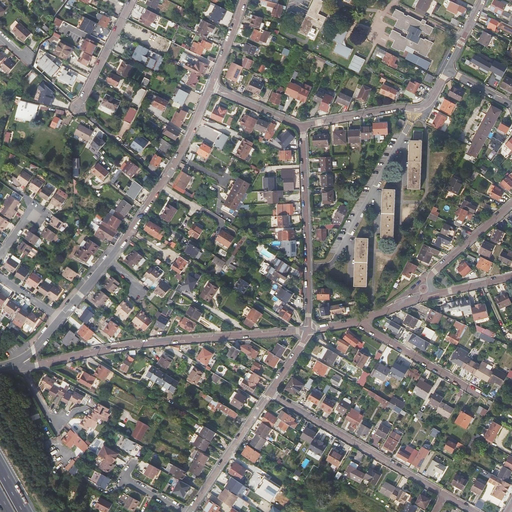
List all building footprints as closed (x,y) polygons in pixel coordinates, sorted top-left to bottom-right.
[(160,0),(149,0),(147,5),(156,9),(160,0)] [(279,18),(283,6),(263,0),(261,0),(260,3),(274,8),(272,16),(279,18)] [(319,0),(314,0),(310,10),(311,11),(305,21),(304,20),(298,32),(307,37),(308,36),(313,39),(315,35),(310,32),(313,25),(321,29),(326,19),(319,15),(325,3),(319,0)] [(420,0),(417,8),(415,11),(424,15),(426,12),(432,0),(420,0)] [(494,0),(490,9),(507,18),(509,15),(502,12),(506,5),(495,0),(494,0)] [(463,12),(465,7),(460,5),(460,6),(451,1),(447,9),(456,13),(458,10),(463,12)] [(224,19),(228,11),(216,6),(209,20),(219,25),(221,20),(222,18),(224,19)] [(143,15),(139,22),(150,27),(152,22),(154,23),(158,15),(147,9),(144,15),(143,15)] [(396,9),(396,10),(392,17),(398,19),(394,27),(403,31),(404,30),(409,32),(406,38),(401,35),(401,34),(393,30),(389,37),(395,40),(391,48),(400,52),(400,51),(404,53),(405,51),(407,47),(415,51),(418,52),(418,53),(426,58),(434,44),(425,39),(425,40),(419,38),(422,32),(430,36),(434,28),(426,24),(427,21),(424,20),(422,22),(409,15),(408,17),(404,15),(405,13),(396,9)] [(103,23),(101,25),(107,28),(113,16),(109,14),(107,17),(104,16),(101,22),(103,23)] [(253,16),(250,27),(260,30),(263,19),(253,16)] [(63,21),(56,17),(54,22),(54,24),(60,27),(63,21)] [(77,28),(80,29),(90,34),(92,30),(93,28),(94,28),(97,23),(86,18),(82,25),(79,23),(77,28)] [(488,26),(487,28),(494,32),(498,23),(490,18),(486,25),(488,26)] [(213,33),(216,27),(204,21),(201,26),(197,35),(206,39),(208,35),(209,36),(211,32),(213,33)] [(32,33),(21,23),(20,24),(17,22),(12,26),(12,27),(15,29),(14,31),(25,41),(32,33)] [(511,27),(509,25),(502,22),(500,26),(511,31),(511,27)] [(165,38),(172,42),(176,34),(175,33),(178,26),(171,23),(169,28),(168,27),(165,33),(168,35),(167,37),(166,36),(165,38)] [(335,52),(348,59),(353,50),(348,47),(343,45),(346,41),(350,33),(341,28),(334,41),(339,43),(335,52)] [(263,33),(256,30),(251,39),(259,43),(260,41),(262,42),(262,41),(264,42),(266,37),(262,36),(263,33)] [(492,36),(483,32),(477,43),(486,48),(492,36)] [(80,49),(92,55),(97,46),(92,44),(94,42),(89,39),(88,42),(87,41),(85,44),(84,43),(80,49)] [(200,49),(198,53),(197,54),(201,55),(204,50),(206,51),(207,49),(210,51),(213,45),(204,41),(200,49)] [(67,59),(72,49),(60,42),(55,53),(67,59)] [(161,54),(164,48),(162,47),(164,44),(160,42),(155,51),(161,54)] [(146,66),(153,69),(157,61),(150,58),(149,60),(144,57),(148,49),(138,44),(131,57),(144,63),(145,63),(147,64),(146,66)] [(247,44),(243,52),(254,57),(257,48),(247,44)] [(377,55),(383,58),(386,51),(379,48),(377,55)] [(394,65),(397,57),(387,52),(385,56),(390,59),(388,64),(395,68),(396,66),(394,65)] [(413,55),(409,52),(405,60),(427,70),(430,63),(413,55)] [(82,64),(87,66),(91,56),(87,54),(85,58),(82,57),(80,60),(82,61),(81,62),(82,63),(82,64)] [(486,60),(476,55),(475,57),(473,56),(470,62),(479,67),(479,68),(488,73),(489,71),(497,75),(494,80),(499,83),(507,67),(494,60),(491,65),(485,62),(486,60)] [(52,76),(59,68),(45,56),(38,63),(52,76)] [(349,69),(359,74),(366,61),(356,56),(349,69)] [(241,66),(243,67),(249,70),(253,61),(245,58),(241,66)] [(9,59),(1,68),(9,74),(16,66),(11,62),(12,61),(9,59)] [(187,62),(184,67),(193,72),(199,75),(203,77),(205,70),(206,71),(208,65),(200,61),(200,63),(198,63),(195,64),(194,65),(187,62)] [(123,63),(118,73),(128,78),(134,67),(123,63)] [(241,66),(233,63),(227,78),(237,82),(243,67),(241,66)] [(267,66),(263,65),(260,72),(264,73),(267,74),(269,68),(266,67),(267,66)] [(63,66),(57,79),(59,80),(73,87),(77,77),(72,74),(73,71),(63,66)] [(31,82),(36,76),(32,72),(27,78),(31,82)] [(199,75),(193,72),(187,84),(195,88),(197,83),(196,82),(197,79),(199,75)] [(430,83),(434,76),(427,73),(424,80),(430,83)] [(117,88),(121,79),(112,74),(107,83),(117,88)] [(146,78),(142,85),(147,88),(151,81),(146,78)] [(511,93),(511,92),(511,81),(506,78),(500,88),(511,93)] [(248,90),(254,93),(254,92),(256,92),(260,94),(264,85),(258,82),(258,83),(252,81),(248,90)] [(411,82),(407,90),(408,90),(415,94),(420,84),(416,82),(414,84),(411,82)] [(42,91),(38,102),(51,106),(53,99),(50,98),(51,95),(52,95),(53,92),(42,83),(38,88),(42,91)] [(286,92),(286,93),(297,98),(297,97),(301,88),(290,83),(290,84),(286,92)] [(372,89),(359,83),(353,97),(366,103),(372,89)] [(400,92),(385,85),(381,93),(395,99),(396,97),(397,97),(400,92)] [(277,104),(280,105),(283,97),(280,96),(283,89),(280,87),(279,91),(278,91),(276,94),(275,93),(271,102),(273,103),(273,104),(276,106),(277,104)] [(310,90),(302,87),(301,88),(297,97),(306,101),(310,90)] [(140,88),(133,103),(139,107),(146,91),(140,88)] [(460,101),(463,95),(458,92),(458,91),(453,88),(449,95),(460,101)] [(180,90),(174,101),(175,102),(181,105),(182,105),(188,94),(180,90)] [(322,103),(326,95),(319,91),(315,100),(322,103)] [(346,105),(349,106),(352,98),(341,92),(337,101),(346,105)] [(323,109),(323,110),(327,112),(334,98),(326,95),(322,103),(320,108),(323,109)] [(107,96),(103,104),(103,105),(107,107),(116,111),(120,103),(107,96)] [(163,114),(169,102),(158,97),(153,108),(163,114)] [(445,100),(443,104),(453,109),(455,105),(445,100)] [(36,120),(40,106),(22,101),(18,116),(36,120)] [(453,109),(443,104),(440,109),(450,114),(453,109)] [(222,122),(227,110),(216,106),(211,118),(222,122)] [(491,106),(482,124),(491,129),(501,111),(491,106)] [(131,123),(136,111),(130,108),(125,119),(131,123)] [(182,110),(181,113),(178,119),(182,122),(187,113),(182,110)] [(178,119),(181,113),(177,112),(172,122),(180,127),(182,122),(178,119)] [(438,114),(432,126),(440,131),(447,118),(438,114)] [(246,115),(244,117),(242,121),(241,124),(249,128),(248,129),(251,131),(256,121),(252,119),(253,118),(246,115)] [(60,120),(55,117),(51,126),(55,128),(56,127),(58,127),(60,123),(58,123),(60,120)] [(266,133),(270,124),(259,120),(255,128),(266,133)] [(273,133),(276,126),(272,123),(266,136),(270,138),(271,136),(273,137),(274,134),(273,133)] [(75,134),(89,141),(94,131),(80,124),(75,134)] [(374,127),(374,135),(388,134),(388,124),(378,124),(373,124),(373,125),(374,127)] [(491,129),(482,124),(472,142),(474,143),(468,154),(476,158),(491,129)] [(497,129),(495,134),(498,136),(500,132),(505,135),(506,133),(507,134),(510,129),(501,124),(498,129),(497,129)] [(176,139),(180,133),(169,125),(164,132),(176,139)] [(361,131),(349,131),(349,143),(362,142),(362,139),(374,138),(374,135),(374,127),(361,128),(361,129),(361,131)] [(421,190),(423,130),(414,130),(414,141),(410,141),(408,190),(421,190)] [(296,136),(291,131),(284,137),(281,134),(277,137),(286,146),(296,136)] [(346,144),(346,132),(335,132),(335,144),(346,144)] [(329,145),(328,133),(321,134),(321,135),(314,135),(314,144),(318,144),(318,145),(329,145)] [(499,152),(504,141),(493,136),(488,147),(499,152)] [(98,137),(91,145),(98,151),(106,143),(102,140),(101,141),(100,139),(98,137)] [(142,152),(148,144),(139,137),(133,146),(142,152)] [(167,152),(171,144),(160,137),(158,141),(162,144),(160,148),(167,152)] [(241,142),(234,155),(244,160),(247,156),(252,147),(254,144),(246,139),(243,143),(241,142)] [(232,154),(234,155),(241,142),(240,141),(232,154)] [(205,157),(210,148),(201,143),(197,152),(205,157)] [(291,155),(291,151),(280,151),(281,160),(286,160),(286,162),(288,162),(288,161),(294,161),(294,155),(291,155)] [(88,156),(86,153),(81,159),(83,161),(85,159),(88,161),(94,155),(91,152),(88,156)] [(155,172),(162,158),(156,155),(149,168),(155,172)] [(322,171),(331,171),(331,157),(322,157),(322,171)] [(123,171),(131,178),(139,168),(131,162),(123,171)] [(96,175),(103,181),(110,173),(98,163),(91,173),(95,176),(96,175)] [(111,181),(114,183),(122,171),(119,169),(111,181)] [(285,191),(294,190),(293,170),(282,170),(282,176),(284,176),(285,191)] [(26,187),(32,177),(23,171),(16,180),(23,184),(22,185),(26,187)] [(182,171),(173,188),(184,195),(186,191),(185,190),(192,176),(182,171)] [(475,171),(470,181),(473,182),(474,180),(474,181),(479,173),(475,171)] [(322,187),(333,187),(333,175),(322,175),(322,187)] [(509,190),(511,186),(511,181),(510,180),(508,177),(500,186),(502,188),(503,187),(505,189),(506,188),(509,190)] [(37,194),(44,184),(35,178),(29,187),(34,191),(33,191),(37,194)] [(270,191),(275,191),(274,178),(264,178),(265,188),(270,188),(270,191)] [(457,194),(463,183),(453,178),(447,190),(457,194)] [(240,180),(233,193),(242,199),(250,185),(240,180)] [(48,201),(55,191),(51,189),(50,189),(46,186),(39,196),(48,201)] [(137,198),(141,192),(133,186),(129,192),(137,198)] [(490,197),(499,201),(502,193),(499,192),(500,190),(498,189),(498,188),(494,187),(490,197)] [(334,203),(333,190),(323,191),(324,204),(334,203)] [(394,239),(396,190),(383,190),(381,238),(394,239)] [(268,204),(279,203),(278,198),(278,191),(275,191),(270,191),(266,192),(266,199),(267,199),(268,204)] [(66,200),(57,193),(50,203),(53,206),(54,205),(60,209),(66,200)] [(242,199),(233,193),(225,207),(224,206),(221,211),(232,217),(235,212),(242,199)] [(4,204),(7,206),(14,211),(20,202),(10,196),(7,201),(6,201),(4,204)] [(125,217),(134,205),(125,198),(116,211),(125,217)] [(465,200),(461,208),(466,210),(467,209),(474,213),(477,207),(469,204),(470,203),(465,200)] [(169,223),(178,210),(170,205),(169,206),(168,205),(165,209),(167,210),(161,218),(169,223)] [(281,216),(289,216),(289,214),(293,214),(293,212),(295,212),(295,207),(293,207),(293,205),(284,205),(285,212),(281,212),(281,216)] [(348,208),(342,205),(333,224),(338,224),(340,219),(343,220),(348,208)] [(15,216),(17,213),(14,211),(7,206),(2,214),(10,220),(14,215),(15,216)] [(437,211),(438,208),(433,206),(429,218),(437,221),(440,212),(437,211)] [(457,221),(455,225),(461,227),(465,218),(466,219),(467,217),(468,217),(469,214),(469,213),(468,212),(468,211),(461,208),(459,212),(459,214),(461,215),(458,221),(457,221)] [(110,212),(104,221),(117,229),(125,217),(116,211),(116,210),(114,214),(110,212)] [(289,226),(289,216),(281,216),(279,216),(279,228),(285,228),(284,227),(289,226)] [(7,227),(9,224),(0,217),(0,231),(2,233),(7,226),(7,227)] [(53,220),(50,225),(60,231),(65,223),(56,217),(53,220)] [(150,232),(149,233),(158,238),(163,229),(159,227),(160,226),(156,223),(155,224),(151,221),(146,229),(150,232)] [(102,224),(94,237),(103,241),(106,237),(112,241),(118,231),(105,222),(103,225),(102,224)] [(333,224),(320,224),(320,228),(317,229),(317,241),(327,240),(326,229),(338,228),(341,224),(338,224),(333,224)] [(447,234),(446,236),(452,238),(453,235),(454,236),(457,231),(452,229),(453,227),(446,224),(442,232),(447,234)] [(198,239),(204,231),(195,225),(189,233),(198,239)] [(294,228),(285,228),(279,228),(276,228),(275,228),(275,232),(279,232),(279,243),(281,243),(284,243),(289,242),(295,241),(294,228)] [(506,233),(497,228),(492,238),(500,242),(504,235),(505,235),(506,233)] [(42,236),(52,243),(57,235),(47,229),(44,233),(42,236)] [(231,247),(235,239),(223,231),(218,239),(231,247)] [(35,246),(40,240),(41,238),(31,232),(29,236),(26,240),(35,246)] [(448,245),(451,240),(444,236),(441,243),(444,244),(445,243),(448,245)] [(202,247),(204,248),(210,239),(208,238),(202,247)] [(93,255),(99,247),(90,240),(83,249),(91,254),(93,255)] [(367,288),(369,240),(357,240),(355,287),(367,288)] [(488,257),(494,246),(484,241),(479,252),(488,257)] [(297,258),(296,242),(289,242),(284,243),(281,243),(282,249),(286,249),(286,257),(288,257),(288,258),(297,258)] [(37,251),(34,249),(24,243),(21,247),(19,250),(28,257),(31,252),(35,254),(37,251)] [(202,251),(191,244),(189,247),(190,248),(187,253),(197,259),(202,251)] [(439,252),(424,245),(417,260),(427,265),(432,254),(437,257),(439,252)] [(83,249),(82,248),(76,256),(85,262),(91,254),(83,249)] [(131,257),(130,256),(126,261),(134,268),(138,263),(139,264),(145,257),(137,251),(133,255),(131,257)] [(510,256),(502,252),(498,259),(507,263),(510,256)] [(235,256),(232,254),(227,263),(226,265),(229,267),(231,264),(230,263),(235,256)] [(226,265),(227,263),(216,256),(213,262),(223,268),(226,265)] [(288,262),(281,256),(275,264),(282,269),(286,264),(288,262)] [(491,262),(481,257),(476,266),(486,271),(491,262)] [(177,264),(176,263),(173,268),(182,274),(189,262),(187,261),(187,259),(184,258),(183,259),(181,258),(177,264)] [(13,276),(20,265),(10,259),(4,268),(10,272),(10,274),(13,276)] [(462,276),(469,269),(468,267),(470,265),(469,263),(466,266),(463,262),(456,268),(462,276)] [(402,275),(409,278),(411,273),(413,274),(417,267),(408,263),(402,275)] [(279,276),(283,278),(286,273),(274,266),(268,276),(276,281),(279,276)] [(24,282),(31,272),(28,270),(27,271),(22,268),(16,277),(24,282)] [(61,275),(72,282),(76,277),(78,274),(69,268),(66,272),(64,270),(61,275)] [(152,268),(145,276),(148,279),(149,278),(153,280),(156,283),(163,274),(156,269),(155,270),(152,268)] [(183,286),(179,284),(176,291),(182,294),(184,291),(185,291),(187,289),(189,288),(193,290),(201,276),(197,274),(194,279),(189,276),(183,286)] [(37,290),(43,281),(34,275),(28,285),(31,287),(32,286),(37,290)] [(112,281),(109,284),(106,288),(115,295),(120,288),(119,287),(121,284),(113,277),(110,280),(112,281)] [(244,295),(251,285),(242,279),(236,289),(244,295)] [(172,288),(164,281),(155,292),(158,295),(160,293),(165,297),(172,288)] [(48,296),(54,287),(51,285),(46,282),(40,291),(48,297),(48,296)] [(214,298),(220,288),(210,282),(201,296),(210,302),(213,297),(214,298)] [(276,297),(283,286),(280,284),(273,295),(276,297)] [(286,303),(293,292),(283,286),(276,297),(286,303)] [(63,293),(54,287),(48,296),(53,299),(53,300),(56,302),(63,293)] [(329,299),(329,289),(318,289),(318,299),(329,299)] [(500,308),(511,303),(506,291),(495,296),(500,308)] [(111,299),(103,292),(100,296),(98,299),(96,298),(94,301),(102,308),(105,305),(106,306),(111,299)] [(9,299),(0,294),(0,306),(2,309),(9,299)] [(479,313),(487,311),(485,305),(482,296),(475,298),(478,308),(477,308),(479,313)] [(472,311),(470,299),(464,300),(463,298),(460,299),(460,300),(455,301),(455,300),(448,301),(448,302),(444,303),(445,310),(450,309),(456,308),(457,310),(464,309),(465,312),(472,311)] [(14,317),(20,308),(14,304),(15,303),(11,301),(5,311),(14,317)] [(128,304),(125,301),(121,307),(118,310),(121,312),(120,313),(127,319),(134,311),(130,308),(127,305),(128,304)] [(97,311),(86,303),(82,309),(93,317),(97,311)] [(290,317),(295,308),(287,303),(279,316),(286,320),(289,316),(290,317)] [(339,304),(329,306),(331,314),(331,315),(344,312),(343,307),(340,308),(339,304)] [(163,313),(162,313),(168,317),(170,313),(173,315),(175,311),(167,305),(163,313)] [(323,307),(321,308),(322,316),(331,314),(329,306),(328,306),(323,307)] [(200,322),(206,314),(195,307),(191,316),(200,322)] [(248,318),(256,323),(262,313),(254,309),(248,318)] [(442,314),(431,309),(426,319),(437,324),(442,314)] [(20,322),(25,325),(26,324),(31,315),(23,310),(16,320),(20,323),(20,322)] [(143,311),(134,321),(143,328),(143,327),(147,330),(154,322),(150,319),(150,318),(145,315),(147,313),(143,311)] [(36,316),(32,313),(31,315),(26,324),(28,325),(26,329),(31,333),(40,320),(35,317),(36,316)] [(420,319),(409,313),(404,321),(415,328),(420,319)] [(196,329),(199,325),(188,318),(185,322),(184,322),(182,326),(184,327),(184,328),(192,333),(195,328),(196,329)] [(245,324),(252,328),(256,323),(248,318),(245,324)] [(399,333),(403,327),(393,321),(389,328),(399,333)] [(446,339),(456,345),(467,326),(457,321),(454,326),(457,327),(458,326),(459,327),(455,336),(449,332),(446,339)] [(114,338),(121,328),(114,322),(111,326),(111,325),(106,332),(114,338)] [(96,335),(84,327),(79,334),(90,343),(96,335)] [(429,342),(410,331),(406,339),(425,350),(429,342)] [(76,335),(71,332),(62,344),(67,347),(72,341),(76,344),(79,340),(75,337),(76,335)] [(492,343),(494,339),(481,332),(477,338),(479,339),(480,338),(492,343)] [(362,343),(349,333),(344,338),(355,347),(357,344),(359,346),(362,343)] [(347,343),(340,338),(337,343),(341,345),(339,349),(342,351),(347,343)] [(272,353),(280,357),(286,347),(284,346),(278,343),(272,353)] [(242,351),(254,358),(258,352),(251,348),(249,350),(241,345),(238,349),(242,351)] [(242,351),(238,349),(235,347),(229,357),(236,361),(242,351)] [(339,355),(325,347),(319,356),(333,365),(339,355)] [(438,348),(433,355),(439,358),(443,351),(438,348)] [(451,360),(461,366),(467,357),(468,354),(457,348),(451,360)] [(214,355),(204,350),(198,360),(207,366),(214,355)] [(359,350),(352,363),(363,369),(370,356),(359,350)] [(274,367),(280,357),(272,353),(271,352),(265,361),(274,367)] [(126,359),(119,371),(124,375),(129,368),(128,367),(137,353),(130,355),(127,360),(126,359)] [(160,366),(171,372),(177,363),(166,356),(160,366)] [(467,357),(461,366),(474,374),(475,373),(480,365),(467,357)] [(328,366),(317,359),(311,368),(323,375),(328,366)] [(492,366),(482,360),(480,364),(490,370),(492,366)] [(251,370),(253,371),(254,369),(258,372),(261,366),(255,362),(251,370)] [(390,371),(377,363),(371,374),(384,382),(390,371)] [(390,371),(403,378),(408,370),(395,363),(390,371)] [(475,373),(488,381),(489,379),(493,372),(490,370),(480,364),(480,365),(475,373)] [(146,382),(149,377),(147,376),(152,367),(149,365),(140,378),(146,382)] [(104,367),(98,377),(108,383),(114,373),(104,367)] [(147,376),(149,377),(173,392),(178,383),(152,367),(147,376)] [(507,375),(495,368),(493,372),(489,379),(501,385),(507,375)] [(196,384),(203,374),(195,369),(188,379),(196,384)] [(416,380),(419,375),(416,373),(417,371),(414,369),(413,371),(410,369),(407,375),(416,380)] [(357,383),(364,387),(371,374),(365,370),(357,383)] [(90,387),(96,378),(84,372),(78,381),(90,387)] [(256,386),(261,377),(253,372),(248,381),(246,380),(242,387),(253,393),(257,387),(256,386)] [(215,375),(210,381),(208,385),(212,387),(219,377),(215,375)] [(338,385),(341,379),(335,375),(332,381),(338,385)] [(44,386),(51,389),(53,385),(55,381),(46,376),(43,382),(45,384),(44,386)] [(309,390),(315,380),(310,377),(304,387),(309,390)] [(421,377),(413,391),(426,399),(433,387),(424,382),(425,380),(421,377)] [(294,394),(301,383),(293,378),(286,388),(294,394)] [(53,385),(51,389),(49,393),(56,396),(58,393),(60,394),(64,388),(60,386),(59,388),(53,385)] [(64,388),(60,394),(63,396),(61,400),(68,403),(70,400),(72,395),(67,393),(70,387),(66,385),(64,388)] [(314,387),(308,398),(318,405),(323,396),(322,395),(324,392),(314,387)] [(111,400),(134,412),(140,401),(117,389),(111,400)] [(201,391),(198,395),(210,403),(218,408),(236,419),(238,415),(201,391)] [(72,395),(70,400),(76,403),(77,401),(81,403),(84,397),(74,392),(72,395)] [(240,409),(247,399),(238,393),(232,403),(240,409)] [(441,401),(443,398),(435,393),(429,402),(438,408),(441,401)] [(388,404),(389,402),(376,394),(375,397),(388,404)] [(326,397),(321,406),(331,412),(336,403),(326,397)] [(345,413),(350,404),(352,402),(351,400),(346,398),(345,398),(343,400),(342,400),(337,409),(345,413)] [(436,411),(449,418),(454,409),(441,401),(438,408),(436,411)] [(218,408),(210,403),(207,408),(215,413),(218,408)] [(86,416),(91,419),(94,421),(96,418),(103,421),(105,417),(101,414),(103,411),(105,412),(107,409),(98,404),(97,407),(94,406),(90,413),(88,412),(86,416)] [(421,408),(417,414),(421,417),(425,410),(421,408)] [(351,409),(345,418),(353,422),(352,424),(350,423),(349,425),(355,428),(357,426),(358,427),(364,416),(351,409)] [(472,418),(459,410),(453,420),(466,428),(472,418)] [(282,411),(277,417),(293,428),(297,423),(293,421),(294,419),(282,411)] [(272,428),(277,419),(267,413),(262,421),(272,428)] [(86,416),(85,415),(81,422),(79,421),(76,425),(85,429),(91,419),(86,416)] [(149,427),(138,421),(136,426),(137,426),(131,437),(140,442),(149,427)] [(493,442),(502,426),(495,422),(493,421),(484,437),(486,438),(493,442)] [(271,429),(263,423),(255,433),(257,434),(264,439),(271,429)] [(367,427),(362,424),(357,432),(366,437),(370,429),(367,427)] [(376,433),(386,439),(391,430),(381,424),(376,433)] [(210,442),(215,433),(204,426),(199,436),(200,436),(210,442)] [(315,437),(317,433),(306,427),(301,437),(311,443),(315,437)] [(395,428),(390,437),(384,446),(393,451),(403,433),(395,428)] [(87,446),(73,430),(60,440),(67,448),(73,443),(77,447),(81,444),(86,451),(89,448),(87,446)] [(194,433),(188,443),(195,446),(200,436),(199,436),(194,433)] [(257,434),(250,445),(260,451),(267,441),(264,439),(257,434)] [(471,446),(476,436),(474,435),(468,446),(471,448),(472,446),(471,446)] [(195,446),(204,451),(210,442),(200,436),(195,446)] [(136,444),(126,438),(121,448),(129,453),(132,449),(133,447),(134,447),(136,444)] [(452,452),(456,445),(449,441),(445,448),(452,452)] [(456,445),(465,450),(467,447),(458,442),(456,445)] [(81,456),(86,451),(81,444),(77,447),(75,448),(81,456)] [(104,445),(98,455),(104,459),(112,464),(114,460),(115,461),(117,458),(116,457),(118,453),(104,445)] [(313,446),(309,453),(316,458),(320,450),(313,446)] [(254,463),(260,454),(247,447),(242,454),(254,463)] [(415,457),(412,464),(419,468),(429,451),(422,447),(416,458),(415,457)] [(188,457),(195,460),(204,465),(209,457),(193,448),(188,457)] [(338,466),(343,457),(336,453),(337,452),(333,449),(327,459),(338,466)] [(398,456),(412,464),(415,457),(401,450),(398,456)] [(108,474),(113,465),(112,464),(104,459),(99,468),(108,474)] [(195,460),(189,472),(198,476),(204,465),(195,460)] [(445,467),(433,460),(426,472),(433,476),(436,470),(442,474),(445,467)] [(239,479),(246,470),(235,463),(232,467),(230,470),(228,472),(239,479)] [(353,475),(348,473),(347,475),(360,483),(365,474),(355,468),(356,467),(350,464),(346,471),(349,472),(351,467),(365,474),(362,478),(359,476),(357,480),(352,477),(353,475)] [(160,470),(149,465),(144,475),(153,479),(156,473),(158,474),(160,470)] [(169,475),(173,477),(182,481),(186,473),(174,466),(169,475)] [(506,482),(511,471),(509,469),(504,466),(497,477),(501,479),(506,482)] [(349,472),(348,473),(353,475),(352,477),(357,480),(359,476),(362,478),(365,474),(351,467),(349,472)] [(369,468),(364,477),(376,484),(381,475),(369,468)] [(292,477),(303,484),(305,481),(294,474),(292,477)] [(463,491),(465,487),(468,481),(456,474),(451,483),(458,487),(463,491)] [(111,480),(102,475),(96,485),(105,490),(111,480)] [(227,489),(240,498),(247,488),(232,478),(225,488),(227,489)] [(502,500),(510,484),(506,482),(501,479),(493,494),(502,500)] [(188,490),(190,486),(179,480),(173,492),(184,498),(186,494),(188,490)] [(486,486),(476,480),(471,490),(481,495),(486,486)] [(381,491),(391,497),(395,491),(396,488),(386,482),(381,491)] [(222,494),(219,499),(233,508),(233,509),(240,498),(227,489),(223,495),(222,494)] [(395,491),(391,497),(404,504),(407,499),(410,495),(401,490),(401,491),(399,494),(395,491)] [(423,507),(429,498),(419,492),(414,501),(423,507)] [(129,497),(124,507),(132,511),(133,511),(139,502),(129,497)] [(108,511),(113,505),(100,498),(95,508),(103,511),(108,511)] [(475,505),(482,509),(485,503),(478,499),(475,505)] [(203,511),(215,511),(217,510),(219,507),(209,501),(203,509),(205,510),(204,511),(203,511)] [(401,511),(415,511),(418,507),(408,501),(406,505),(401,511)]
